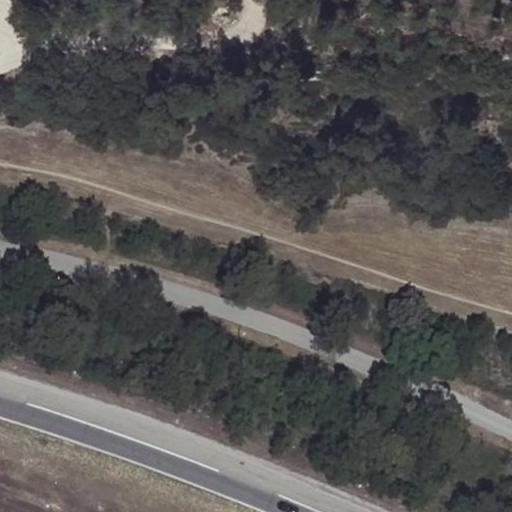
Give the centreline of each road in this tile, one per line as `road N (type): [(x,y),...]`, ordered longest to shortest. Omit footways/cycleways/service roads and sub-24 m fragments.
road 1 (unclassified): [(0,248),(233,310),(511,428)]
road 2 (motorway): [(291,511),(200,473),(0,413)]
